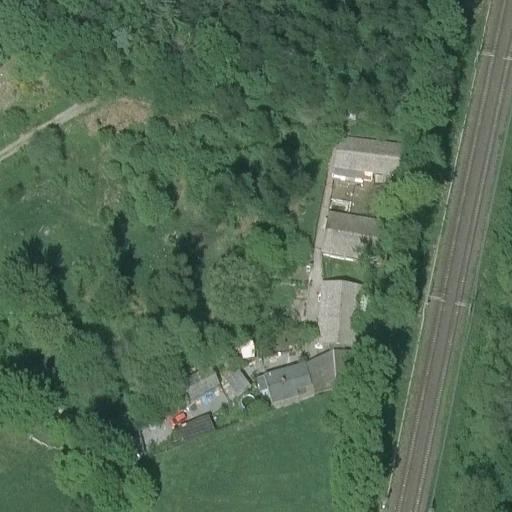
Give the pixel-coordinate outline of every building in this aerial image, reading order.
[(412,144),(337,135),(333,170),(408,179),(412,144)] [(386,226),(328,216),(321,253),(379,264),(386,226)] [(363,284),(321,281),(316,344),(359,345),(363,284)] [(253,340),(239,343),(241,354),(255,351),(253,340)] [(354,352),(318,357),(322,385),(357,381),(354,352)] [(312,392),(305,365),(259,377),(266,404),(312,392)] [(211,367),(181,382),(190,401),(220,386),(211,367)]
